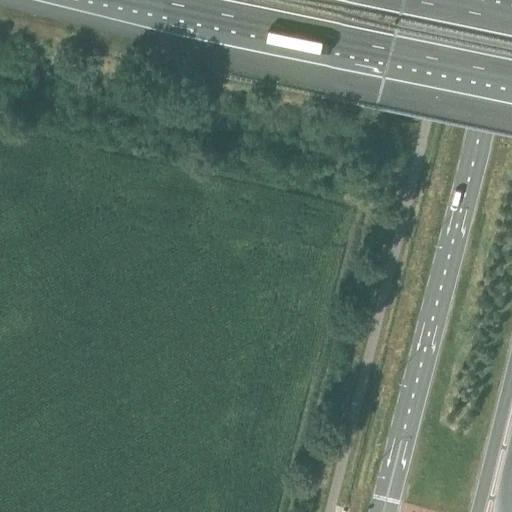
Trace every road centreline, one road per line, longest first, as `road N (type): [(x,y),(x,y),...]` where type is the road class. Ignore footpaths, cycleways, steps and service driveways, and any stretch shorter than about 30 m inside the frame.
road 1 (primary): [(511,9),(376,511)]
road 2 (motorway): [(142,0),(511,76)]
road 3 (primary): [(477,511),(511,377)]
